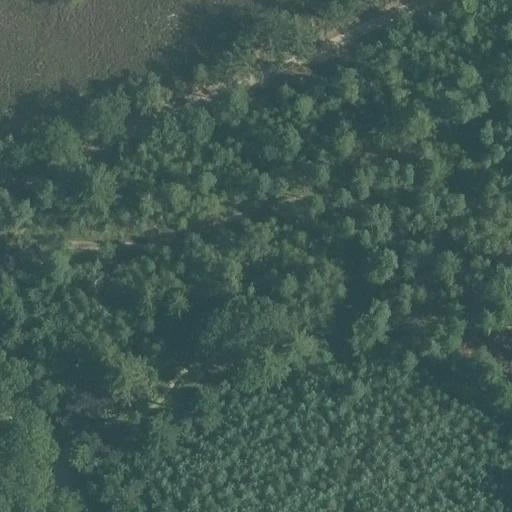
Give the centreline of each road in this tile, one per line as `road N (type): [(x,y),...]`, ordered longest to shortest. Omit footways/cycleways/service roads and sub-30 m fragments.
road 1 (track): [(0,251),(180,241),(292,204),(359,218),(461,258),(511,253)]
road 2 (track): [(0,190),(421,0)]
